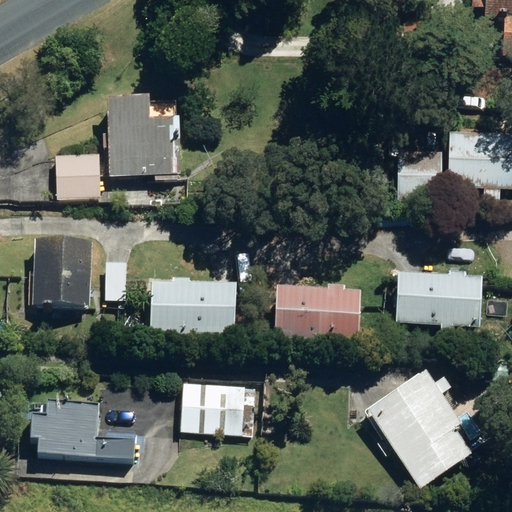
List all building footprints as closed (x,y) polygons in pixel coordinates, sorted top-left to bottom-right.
[(511,0),(468,0),(468,22),(482,23),(482,27),(511,27),(511,0)] [(473,58),(511,60),(511,33),(475,32),(473,58)] [(102,114),(106,186),(151,184),(151,186),(174,185),(174,181),(178,180),(175,132),(173,132),(172,111),(102,114)] [(482,211),(499,211),(499,196),(511,196),(511,135),(508,136),(508,144),(446,143),(446,196),(482,196),(482,211)] [(395,158),(395,208),(439,208),(440,159),(395,158)] [(54,166),(55,206),(97,205),(97,165),(54,166)] [(29,315),(86,315),(87,255),(30,254),(29,315)] [(393,286),(391,336),(476,337),(476,288),(393,286)] [(148,295),(146,341),(228,345),(230,298),(148,295)] [(271,301),(270,348),(355,349),(356,302),(271,301)] [(484,388),(506,389),(506,370),(485,368),(484,388)] [(363,425),(417,500),(470,463),(453,439),(457,436),(437,408),(448,400),(439,388),(430,395),(421,383),(363,425)] [(177,437),(247,440),(250,394),(179,390),(177,437)] [(0,404),(12,405),(12,393),(0,392),(0,404)] [(32,466),(129,471),(130,451),(96,449),(97,416),(41,415),(41,428),(26,428),(26,452),(32,452),(32,466)]
